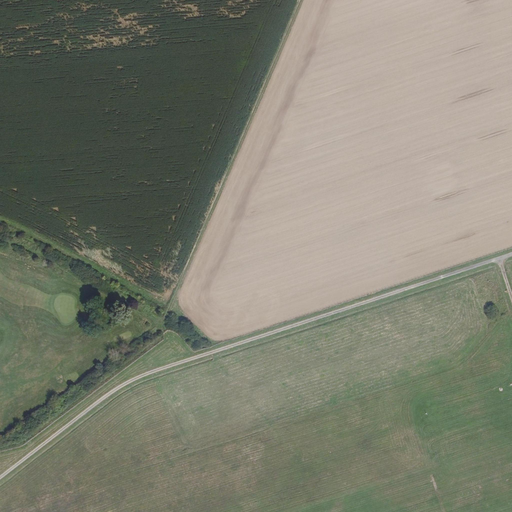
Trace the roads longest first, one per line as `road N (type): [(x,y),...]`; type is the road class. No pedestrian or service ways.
road 1 (track): [(500,259),(143,376),(0,478)]
road 2 (track): [(303,0),(161,324)]
